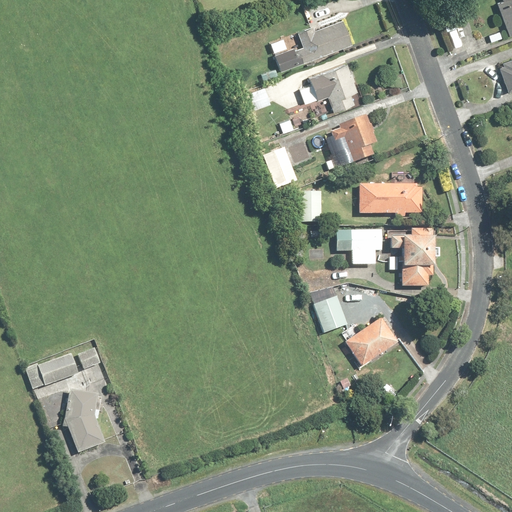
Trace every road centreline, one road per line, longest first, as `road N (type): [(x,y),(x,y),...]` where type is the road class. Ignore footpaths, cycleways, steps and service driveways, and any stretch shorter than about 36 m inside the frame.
road 1 (residential): [(404,0),(470,179),(483,288),(459,360),(385,451),(379,472)]
road 2 (tertiary): [(157,511),(301,464),(379,472)]
